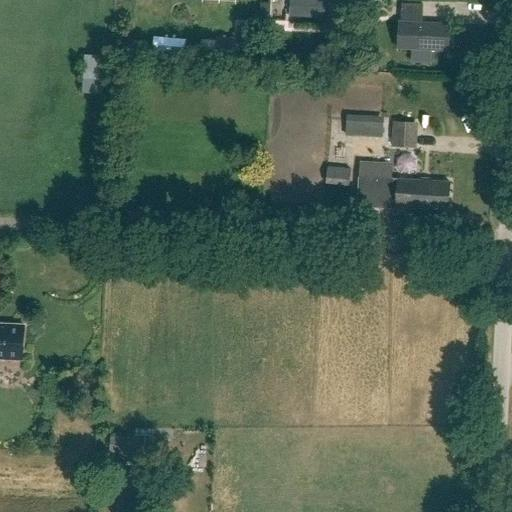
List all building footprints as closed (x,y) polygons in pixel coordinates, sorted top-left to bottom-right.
[(341,20),(342,0),(289,0),(289,17),(341,20)] [(448,51),(450,24),(422,23),(423,5),(401,4),(398,49),(448,51)] [(252,63),(254,40),(217,38),(215,61),(252,63)] [(98,92),(99,54),(76,53),(75,91),(98,92)] [(382,138),(383,117),(347,115),(345,136),(382,138)] [(416,148),(417,123),(393,122),(392,147),(416,148)] [(349,187),(351,168),(327,166),(326,184),(349,187)] [(449,183),(363,178),(361,207),(397,209),(397,206),(417,207),(448,209),(449,183)] [(352,229),(353,212),(328,210),(327,227),(352,229)] [(25,326),(0,324),(0,358),(22,359),(25,326)] [(155,468),(157,438),(111,436),(109,459),(143,460),(143,467),(155,468)]
